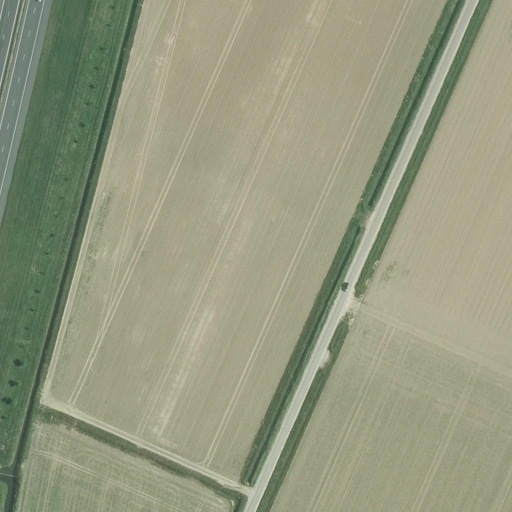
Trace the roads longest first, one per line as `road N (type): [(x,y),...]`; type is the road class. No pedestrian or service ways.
road 1 (unclassified): [(249,511),(473,0)]
road 2 (track): [(96,0),(0,390)]
road 3 (track): [(18,317),(30,224),(81,0)]
road 4 (motorway): [(0,159),(36,0)]
